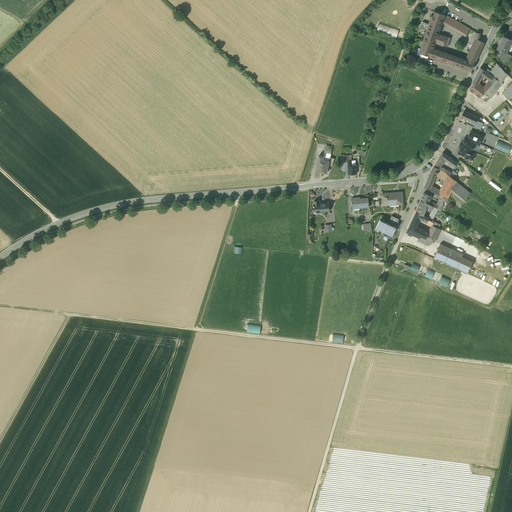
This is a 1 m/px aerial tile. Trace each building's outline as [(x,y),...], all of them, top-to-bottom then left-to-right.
[(434,11),(419,53),(430,56),(433,49),(435,42),(438,34),(441,23),(444,14),(434,11)] [(469,29),(444,14),(441,23),(465,36),(469,29)] [(379,25),(378,31),(397,36),(399,29),(379,25)] [(450,38),(438,34),(435,42),(447,47),(450,38)] [(511,40),(511,39),(504,36),(503,36),(497,49),(505,53),(506,53),(510,45),(511,40)] [(477,39),(467,61),(474,63),(484,43),(477,39)] [(448,54),(433,49),(430,56),(446,62),(448,54)] [(506,53),(505,53),(502,57),(501,56),(500,58),(506,62),(510,55),(506,53)] [(467,61),(448,54),(446,62),(471,71),(474,63),(467,61)] [(507,74),(497,63),(490,71),(489,73),(489,74),(499,81),(501,83),(507,74)] [(435,67),(428,65),(426,71),(433,73),(435,67)] [(486,71),(481,68),(480,68),(472,83),(473,84),(476,87),(478,83),(482,75),(490,81),(496,84),(499,81),(489,74),(489,73),(486,71)] [(496,84),(490,81),(484,88),(482,91),(483,93),(486,95),(490,98),(498,88),(502,84),(501,83),(499,81),(496,84)] [(484,88),(478,83),(476,87),(473,84),(470,90),(480,98),(481,96),(483,93),(482,91),(484,88)] [(506,89),(504,90),(505,91),(502,93),(507,99),(511,96),(506,89)] [(472,114),(464,111),(461,118),(469,122),(472,114)] [(478,117),(472,114),(469,122),(474,124),(476,120),(478,117)] [(483,124),(476,120),(474,124),(475,125),(474,127),(478,129),(479,127),(481,128),(483,124)] [(482,136),(471,131),(468,139),(475,142),(475,143),(479,144),(482,136)] [(468,139),(465,138),(458,153),(465,156),(465,158),(467,159),(469,158),(473,159),(475,153),(471,151),(475,143),(475,142),(468,139)] [(507,154),(511,147),(498,141),(494,148),(507,154)] [(448,156),(443,152),(443,153),(442,152),(437,162),(441,164),(443,163),(445,161),(448,156)] [(325,156),(319,155),(316,171),(326,173),(328,166),(329,161),(328,161),(329,157),(325,156)] [(457,163),(448,156),(445,161),(454,167),(457,163)] [(355,165),(351,166),(351,162),(347,162),(348,174),(356,174),(355,165)] [(451,172),(439,167),(438,169),(440,170),(448,175),(450,176),(451,173),(451,172)] [(439,172),(432,169),(431,172),(425,185),(430,186),(435,174),(437,175),(439,172)] [(448,175),(440,170),(439,172),(437,175),(446,180),(448,175)] [(450,176),(448,175),(446,180),(440,190),(438,195),(440,196),(444,199),(447,200),(451,192),(457,182),(454,179),(450,176)] [(502,189),(491,181),(489,183),(500,191),(502,189)] [(457,182),(451,192),(463,202),(470,193),(457,182)] [(440,190),(434,187),(433,188),(430,186),(429,190),(438,195),(440,190)] [(402,192),(381,193),(382,205),(390,205),(390,204),(398,204),(403,204),(402,192)] [(432,196),(424,193),(421,200),(429,203),(429,201),(432,196)] [(359,196),(351,197),(352,208),(369,207),(368,196),(359,197),(359,196)] [(328,202),(319,203),(319,200),(313,201),(314,205),(313,205),(313,206),(312,206),(312,211),(319,210),(319,212),(329,211),(328,202)] [(429,203),(421,200),(417,209),(424,212),(426,207),(432,210),(433,206),(429,203)] [(432,210),(428,217),(428,219),(431,221),(432,220),(438,209),(436,208),(433,206),(432,210)] [(423,215),(416,212),(411,222),(416,225),(419,219),(426,222),(428,219),(428,217),(423,215)] [(388,224),(395,227),(399,219),(392,216),(388,224)] [(386,219),(381,217),(376,228),(387,234),(386,237),(389,238),(391,236),(392,236),(396,228),(395,227),(388,224),(384,222),(386,219)] [(416,225),(411,222),(407,231),(412,234),(416,226),(416,225)] [(439,228),(432,225),(429,231),(437,234),(440,229),(439,228)] [(428,232),(416,226),(412,234),(419,237),(420,236),(430,240),(434,242),(437,234),(429,231),(428,232)] [(419,237),(417,240),(428,245),(430,240),(420,236),(419,237)] [(463,254),(440,244),(433,258),(467,274),(473,261),(462,257),(463,254)] [(417,273),(419,267),(413,264),(410,271),(417,273)] [(427,269),(425,277),(432,279),(434,272),(427,269)] [(261,333),(261,325),(248,325),(247,333),(261,333)] [(343,343),(344,335),(333,334),(333,342),(343,343)]
